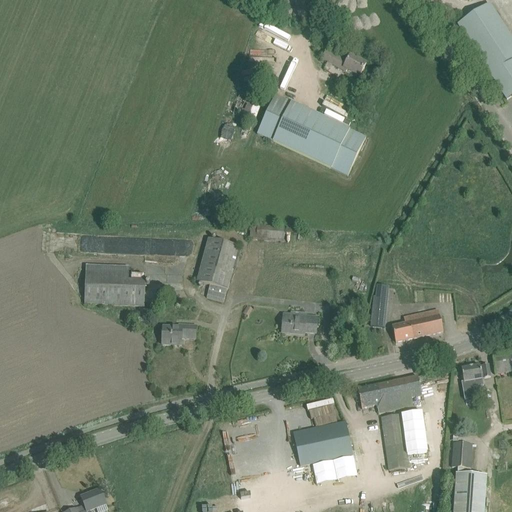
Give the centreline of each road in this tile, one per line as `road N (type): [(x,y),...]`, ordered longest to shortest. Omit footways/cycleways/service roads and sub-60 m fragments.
road 1 (tertiary): [(0,475),(148,425),(413,362),(511,322)]
road 2 (unclassified): [(511,146),(405,0)]
